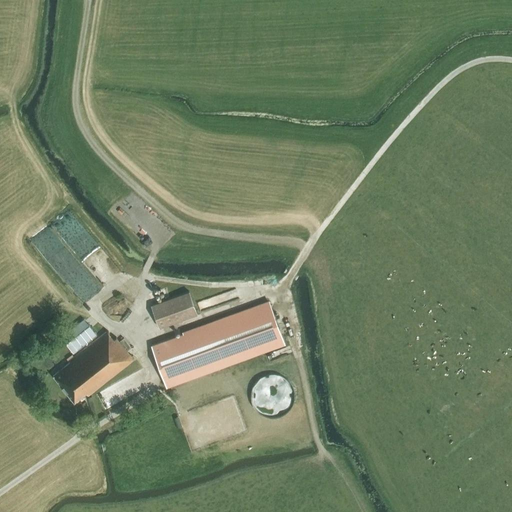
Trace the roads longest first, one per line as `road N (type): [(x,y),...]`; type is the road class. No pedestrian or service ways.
road 1 (track): [(140,338),(281,288),(440,85),(472,63),(511,60)]
road 2 (track): [(302,255),(285,239),(182,216),(90,169),(67,146),(58,117),(67,0)]
road 3 (track): [(145,277),(284,282)]
